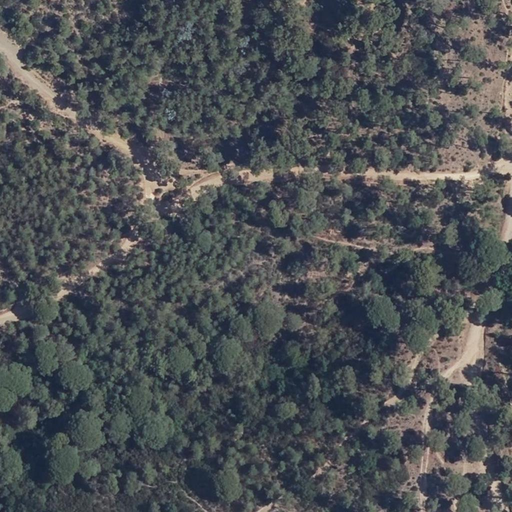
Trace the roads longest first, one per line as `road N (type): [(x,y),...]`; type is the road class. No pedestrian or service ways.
road 1 (track): [(511,168),(304,171),(165,199)]
road 2 (track): [(165,199),(129,143),(74,113),(11,49),(0,50)]
road 3 (track): [(165,199),(116,260),(0,318)]
road 4 (track): [(502,511),(476,399),(475,357)]
road 5 (track): [(475,357),(511,209)]
